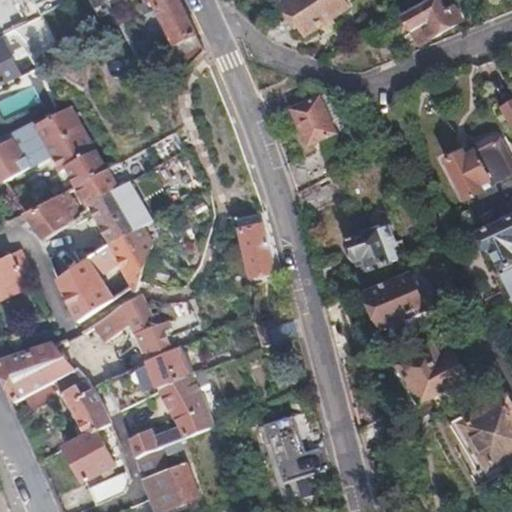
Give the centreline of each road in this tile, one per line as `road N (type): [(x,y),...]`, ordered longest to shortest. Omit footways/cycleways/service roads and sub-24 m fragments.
road 1 (tertiary): [(367,511),(288,221),(217,31)]
road 2 (residential): [(217,31),(372,91),(511,30)]
road 3 (unknown): [(68,333),(32,250),(24,240),(0,237)]
